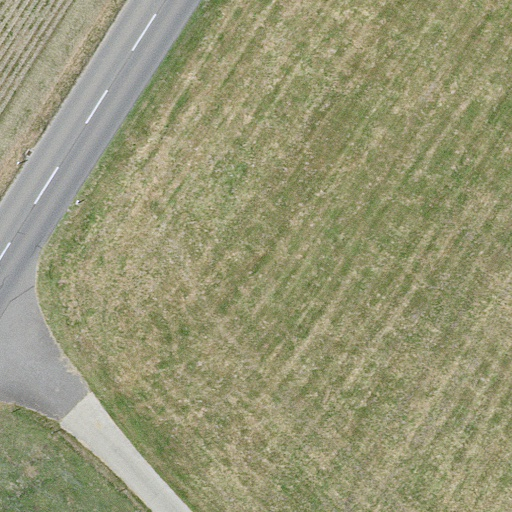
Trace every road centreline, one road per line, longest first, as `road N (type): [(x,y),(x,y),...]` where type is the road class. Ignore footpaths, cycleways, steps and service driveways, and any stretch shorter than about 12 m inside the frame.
road 1 (tertiary): [(181,0),(0,280)]
road 2 (track): [(0,325),(173,511)]
